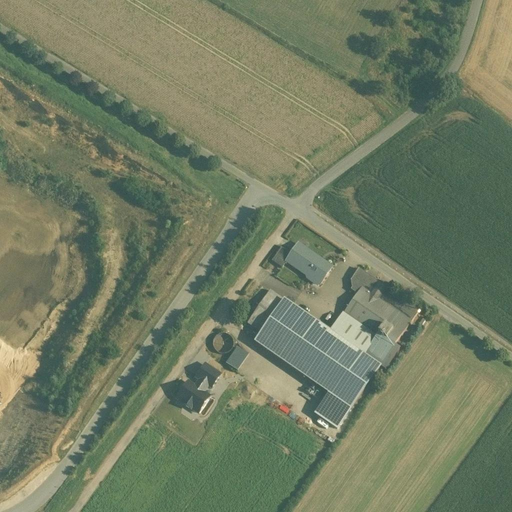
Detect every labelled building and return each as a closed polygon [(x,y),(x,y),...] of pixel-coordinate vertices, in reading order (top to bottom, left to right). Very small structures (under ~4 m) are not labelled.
[(292,255),(286,263),(287,263),(308,278),(309,277),(321,286),(333,269),(321,260),(320,261),(299,246),(292,255)] [(283,269),(287,263),(286,263),(292,255),(282,249),(272,262),(283,269)] [(351,281),(352,289),(351,291),(358,296),(362,289),(396,312),(412,323),(420,312),(359,270),(351,281)] [(396,312),(362,289),(358,296),(348,309),(382,332),(396,312)] [(262,335),(285,302),(271,292),(248,325),(262,335)] [(381,368),(364,356),(364,357),(331,334),(285,302),(262,335),(256,344),(351,410),(381,368)] [(382,332),(348,309),(343,316),(376,339),(377,339),(382,332)] [(376,339),(364,356),(381,368),(397,345),(412,323),(396,312),(382,332),(377,339),(376,339)] [(376,339),(343,316),(331,334),(364,357),(364,356),(376,339)] [(215,341),(214,344),(215,347),(216,351),(218,353),(221,355),(225,355),(228,355),(231,353),(233,351),(235,348),(235,344),(234,341),(232,338),(230,336),(227,335),(223,335),(220,336),(217,338),(215,341)] [(397,345),(381,368),(386,371),(402,349),(397,345)] [(238,349),(227,365),(238,373),(250,357),(238,349)] [(197,379),(200,381),(209,387),(212,389),(221,377),(206,366),(197,379)] [(188,384),(178,400),(185,405),(185,406),(191,411),(192,409),(199,414),(210,399),(204,394),(209,387),(200,381),(195,389),(188,384)]
